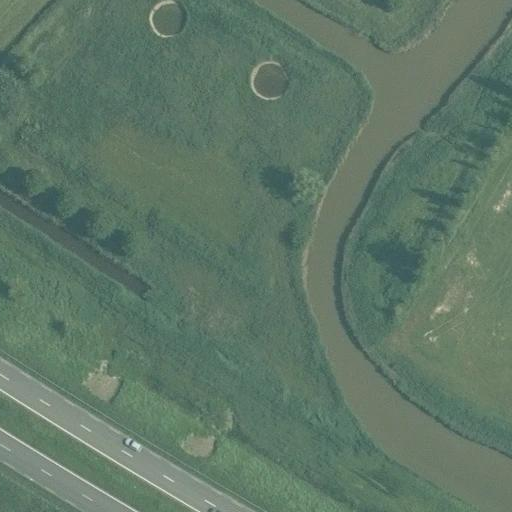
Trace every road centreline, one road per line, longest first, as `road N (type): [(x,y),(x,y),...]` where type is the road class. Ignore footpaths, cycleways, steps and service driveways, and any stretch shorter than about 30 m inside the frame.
road 1 (primary): [(229,511),(0,371)]
road 2 (primary): [(0,441),(115,511)]
